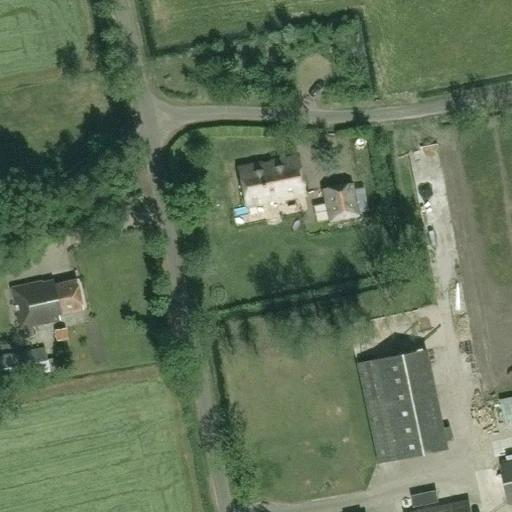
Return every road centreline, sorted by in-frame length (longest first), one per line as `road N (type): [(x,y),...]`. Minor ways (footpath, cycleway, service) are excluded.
road 1 (unclassified): [(224,511),(139,113)]
road 2 (unclassified): [(139,113),(399,111),(511,86)]
